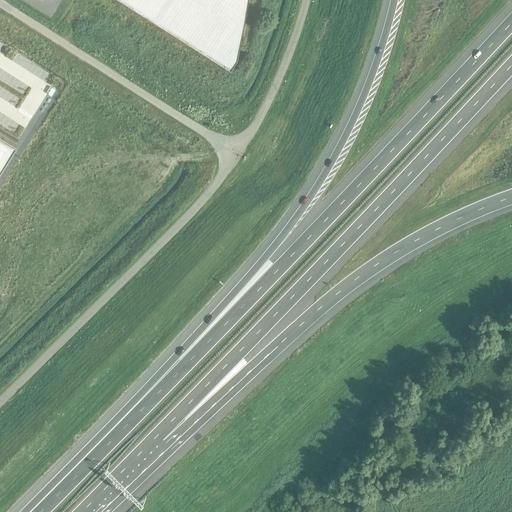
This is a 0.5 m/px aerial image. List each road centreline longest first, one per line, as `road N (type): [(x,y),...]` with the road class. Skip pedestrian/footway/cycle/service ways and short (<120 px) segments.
road 1 (motorway): [(511,24),(132,419)]
road 2 (motorway): [(156,437),(511,65)]
road 3 (motorway): [(394,0),(366,91),(315,188),(132,419)]
road 4 (motorway): [(156,437),(365,271),(511,198)]
road 5 (unclassified): [(237,152),(218,183),(0,405)]
road 6 (unclassified): [(0,2),(237,152)]
road 7 (unclassified): [(307,0),(284,65),(237,152)]
road 8 (motorway): [(132,419),(40,511)]
